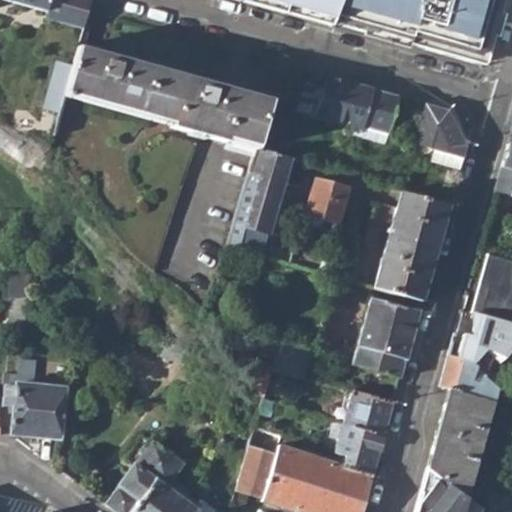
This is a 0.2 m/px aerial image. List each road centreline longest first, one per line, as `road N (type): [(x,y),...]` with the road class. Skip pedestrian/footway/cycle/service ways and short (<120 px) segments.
road 1 (residential): [(500,100),(387,511)]
road 2 (residential): [(151,0),(500,100)]
